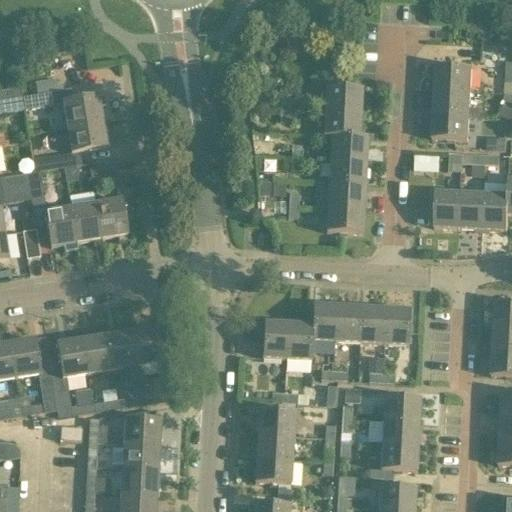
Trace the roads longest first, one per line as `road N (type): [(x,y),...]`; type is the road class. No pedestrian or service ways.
road 1 (tertiary): [(214,265),(176,4)]
road 2 (tertiary): [(205,511),(214,265)]
road 3 (residential): [(465,511),(471,399),(455,380),(460,278)]
road 4 (residential): [(391,274),(404,52)]
road 5 (residential): [(0,301),(214,265)]
road 6 (residential): [(391,274),(214,265)]
